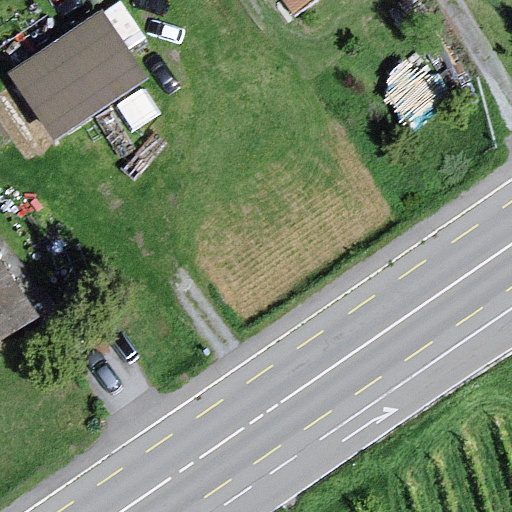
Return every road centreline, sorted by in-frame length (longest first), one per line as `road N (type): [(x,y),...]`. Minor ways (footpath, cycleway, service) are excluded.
road 1 (primary): [(511,212),(78,511)]
road 2 (primary): [(154,511),(511,264)]
road 3 (tertiary): [(167,511),(294,453),(511,324)]
